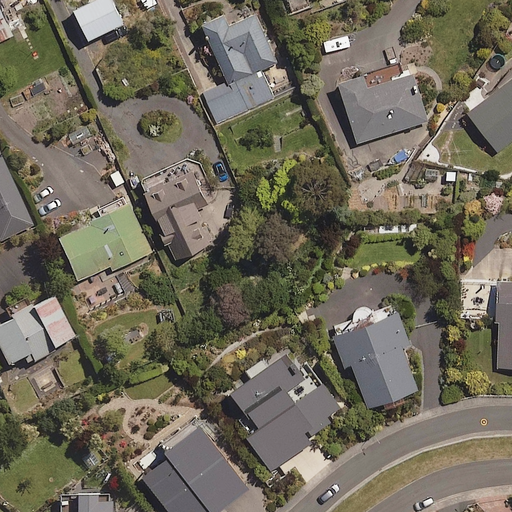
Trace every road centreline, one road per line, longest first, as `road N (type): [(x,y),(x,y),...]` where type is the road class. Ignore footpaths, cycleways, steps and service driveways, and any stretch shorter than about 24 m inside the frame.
road 1 (residential): [(309,511),(367,460),(418,437),(511,419)]
road 2 (residential): [(511,470),(416,493),(388,511)]
